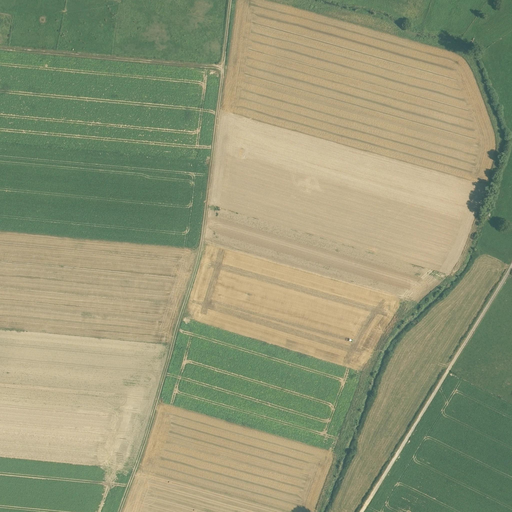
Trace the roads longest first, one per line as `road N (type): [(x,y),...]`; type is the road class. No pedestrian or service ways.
road 1 (track): [(222,66),(202,248),(118,511)]
road 2 (track): [(511,265),(361,511)]
road 3 (track): [(222,66),(0,46)]
